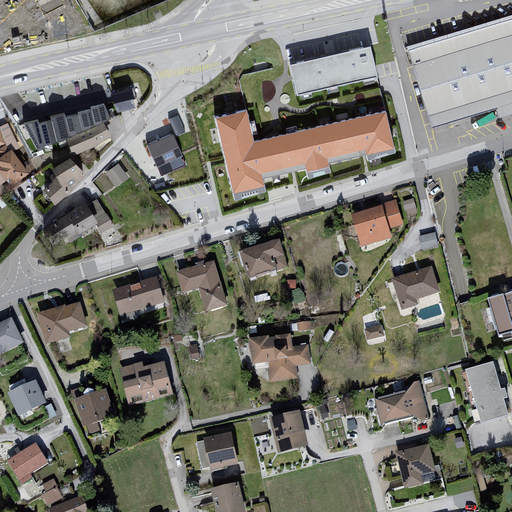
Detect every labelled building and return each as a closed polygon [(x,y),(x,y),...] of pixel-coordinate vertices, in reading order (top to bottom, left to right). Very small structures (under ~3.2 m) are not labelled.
[(511,12),(403,46),(427,126),(511,103),(511,105),(511,12)] [(369,44),(289,63),(292,78),(296,94),(377,74),(369,44)] [(111,90),(115,108),(134,104),(131,86),(111,90)] [(62,93),(46,98),(65,150),(71,155),(106,138),(99,123),(78,133),(62,93)] [(246,109),(215,116),(225,158),(234,196),(264,189),(262,178),(253,140),(246,109)] [(354,117),(319,125),(327,161),(362,154),(365,154),(367,160),(396,152),(385,110),(354,117)] [(178,112),(168,115),(176,133),(185,130),(178,112)] [(8,148),(17,145),(10,120),(1,123),(8,148)] [(319,125),(253,140),(262,178),(292,170),(305,167),(305,170),(328,165),(327,161),(319,125)] [(178,157),(169,135),(144,146),(153,166),(178,157)] [(7,150),(0,155),(0,184),(6,181),(9,185),(25,174),(7,150)] [(79,175),(63,160),(45,170),(49,179),(38,190),(48,206),(79,175)] [(118,161),(105,170),(116,184),(129,175),(118,161)] [(414,197),(404,199),(407,213),(417,210),(414,197)] [(94,201),(45,227),(53,241),(61,237),(66,244),(78,237),(75,233),(91,224),(97,233),(108,227),(94,201)] [(394,201),(349,217),(359,249),(389,240),(386,231),(402,226),(394,201)] [(439,244),(436,230),(419,234),(422,248),(439,244)] [(276,242),(236,254),(245,281),(284,270),(276,242)] [(212,264),(173,274),(180,294),(196,291),(202,314),(225,308),(212,264)] [(431,268),(390,281),(400,311),(416,307),(416,300),(439,293),(431,268)] [(153,279),(109,292),(116,317),(160,304),(153,279)] [(511,294),(485,302),(495,339),(511,333),(511,294)] [(89,326),(82,302),(39,314),(47,343),(72,336),(70,331),(89,326)] [(8,322),(0,325),(0,356),(21,347),(8,322)] [(382,323),(364,327),(368,342),(386,338),(382,323)] [(289,337),(245,341),(250,366),(265,364),(266,384),(297,380),(294,367),(309,366),(307,347),(290,349),(289,337)] [(161,363),(116,370),(125,409),(170,398),(161,363)] [(491,365),(462,372),(477,427),(506,419),(501,401),(507,400),(504,391),(499,393),(491,365)] [(404,394),(373,400),(381,426),(411,417),(421,423),(428,422),(418,383),(412,385),(404,394)] [(32,385),(4,397),(15,418),(43,408),(32,385)] [(85,394),(82,386),(71,390),(73,398),(85,394)] [(102,393),(70,403),(80,431),(113,420),(102,393)] [(295,413),(265,421),(273,455),(303,447),(295,413)] [(229,435),(200,440),(207,472),(235,465),(229,435)] [(33,446),(3,462),(20,488),(32,483),(28,476),(47,466),(33,446)] [(427,447),(392,454),(402,490),(421,486),(417,475),(433,472),(427,447)] [(241,511),(236,484),(207,491),(211,511),(241,511)] [(55,490),(40,497),(45,511),(86,511),(81,500),(62,505),(55,490)]
